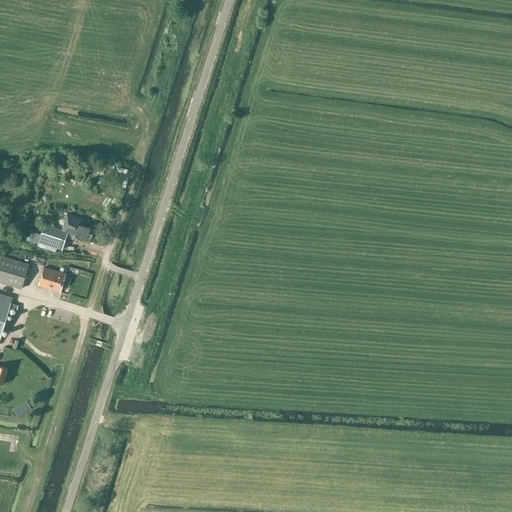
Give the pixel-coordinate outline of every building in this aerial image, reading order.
[(90,239),(93,229),(80,224),(81,219),(67,214),(61,231),(75,236),(76,234),(90,239)] [(46,239),(60,243),(63,235),(49,230),(46,239)] [(28,264),(0,255),(0,282),(21,289),(28,264)] [(38,286),(59,292),(65,274),(43,268),(38,286)] [(0,293),(0,336),(11,297),(0,293)] [(17,417),(31,409),(26,401),(13,409),(17,417)]
